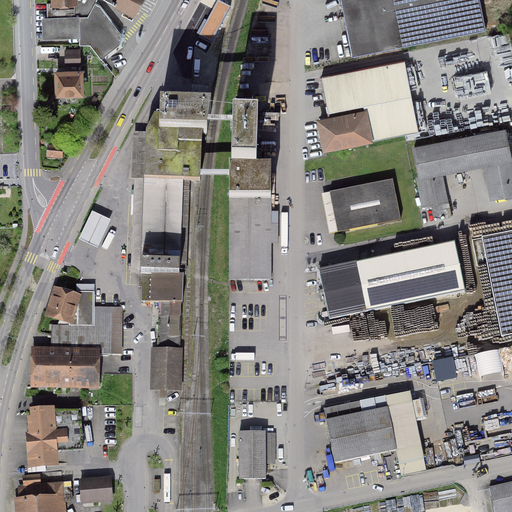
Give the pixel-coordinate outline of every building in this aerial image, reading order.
[(51,5),(51,2),(47,2),(47,17),(42,17),(42,38),(79,37),(79,44),(90,44),(101,59),(120,43),(121,38),(121,32),(101,5),(95,3),(96,0),(108,0),(115,3),(114,5),(134,16),(142,0),(77,0),(78,4),(51,5)] [(486,29),(480,0),(340,0),(352,56),(486,29)] [(230,9),(219,3),(200,36),(212,42),(230,9)] [(65,49),(65,65),(81,65),(80,48),(65,49)] [(373,139),(419,130),(405,59),(320,76),(328,115),(316,117),(323,151),(374,141),(373,139)] [(82,94),(82,72),(57,72),(58,95),(67,94),(67,96),(72,96),(72,94),(82,94)] [(159,303),(156,349),(179,349),(181,305),(183,304),(184,276),(180,275),(185,182),(200,182),(200,180),(201,174),(202,135),(207,135),(207,133),(208,128),(211,107),(160,105),(160,117),(155,116),(146,133),(145,159),(139,279),(138,288),(141,288),(141,302),(159,303)] [(257,168),(258,119),(233,118),(233,129),(233,134),(231,167),(229,167),(229,175),(229,180),(228,281),(272,281),(272,245),(278,245),(278,225),(280,224),(279,212),(272,212),(271,167),(257,168)] [(418,175),(415,175),(425,222),(452,217),(443,173),(484,166),(490,200),(511,195),(511,156),(506,127),(412,145),(418,175)] [(47,158),(62,159),(63,147),(48,145),(47,158)] [(393,181),(321,195),(329,235),(401,221),(393,181)] [(111,221),(92,212),(79,241),(98,249),(111,221)] [(511,232),(471,240),(477,268),(487,266),(501,339),(511,336),(511,232)] [(321,303),(325,302),(329,321),(367,313),(367,312),(465,292),(455,243),(356,264),(356,263),(319,271),(322,290),(318,290),(321,303)] [(95,285),(76,285),(76,294),(81,296),(72,326),(94,327),(111,327),(110,356),(122,355),(123,307),(95,307),(95,285)] [(71,322),(79,298),(56,290),(48,315),(71,322)] [(72,326),(52,326),(51,353),(34,353),(33,384),(97,385),(97,355),(110,356),(111,327),(94,327),(72,326)] [(179,349),(156,349),(151,349),(150,391),(165,392),(181,392),(183,349),(179,349)] [(504,373),(499,351),(475,356),(480,378),(504,373)] [(435,363),(439,383),(453,380),(449,360),(435,363)] [(401,476),(426,471),(417,422),(427,420),(423,400),(413,402),(411,393),(386,398),(386,397),(324,409),(335,464),(396,452),(401,476)] [(54,410),(31,411),(32,418),(29,418),(30,433),(27,434),(29,467),(56,465),(55,448),(81,446),(79,411),(54,410)] [(238,433),(239,480),(266,480),(266,465),(276,465),(276,434),(266,434),(266,433),(238,433)] [(480,463),(479,455),(464,458),(465,465),(480,463)] [(40,475),(22,476),(23,485),(23,487),(41,486),(41,484),(40,475)] [(81,505),(99,504),(98,491),(112,490),(111,478),(79,480),(81,505)] [(18,486),(23,500),(64,497),(65,503),(73,503),(71,483),(63,484),(63,482),(41,484),(41,486),(23,487),(23,485),(18,486)] [(511,511),(511,482),(488,487),(493,511),(511,511)] [(98,491),(99,504),(113,503),(112,490),(98,491)] [(65,511),(65,503),(64,497),(23,500),(24,511),(65,511)]
